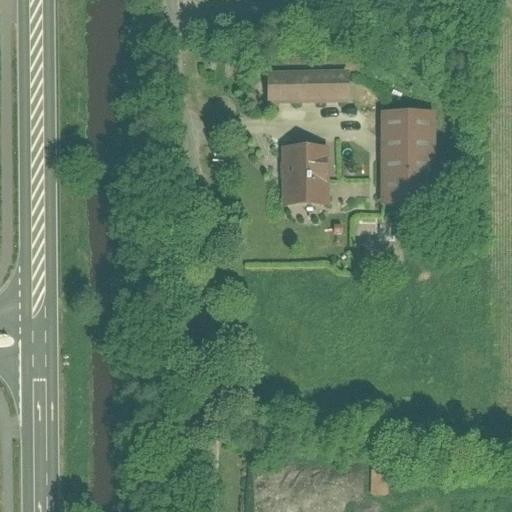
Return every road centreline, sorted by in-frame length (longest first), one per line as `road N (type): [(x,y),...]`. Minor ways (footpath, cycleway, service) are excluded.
road 1 (unclassified): [(208,511),(204,328),(174,8)]
road 2 (tertiary): [(39,319),(35,0)]
road 3 (unclassified): [(174,8),(332,0)]
road 4 (tertiary): [(46,511),(39,358)]
